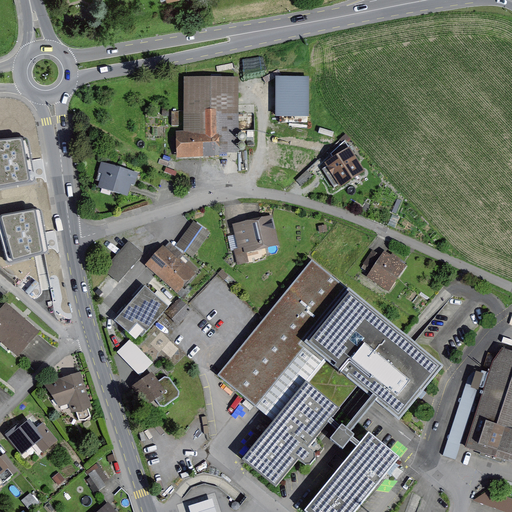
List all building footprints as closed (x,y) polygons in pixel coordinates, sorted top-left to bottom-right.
[(237,78),(186,78),(186,132),(179,132),(179,154),(238,151),(237,78)] [(307,78),(277,78),(277,116),(307,116),(307,78)] [(0,186),(31,181),(23,137),(0,139),(0,186)] [(335,161),(322,170),(334,188),(360,171),(348,153),(351,151),(345,141),(331,154),(335,161)] [(132,173),(102,164),(96,181),(102,183),(101,185),(126,193),(132,173)] [(44,254),(35,208),(0,214),(0,218),(13,262),(44,254)] [(277,248),(270,218),(228,228),(237,267),(249,264),(247,255),(277,248)] [(193,227),(179,247),(191,256),(206,236),(193,227)] [(140,255),(129,245),(107,270),(119,280),(140,255)] [(176,263),(162,250),(149,264),(177,290),(192,274),(178,261),(176,263)] [(371,269),(379,256),(373,252),(364,264),(371,269)] [(403,267),(385,254),(369,276),(385,287),(391,279),(393,281),(403,267)] [(312,260),(217,376),(273,422),(306,381),(308,383),(318,371),(349,397),(357,386),(370,397),(375,401),(399,420),(442,367),(312,260)] [(141,292),(115,321),(138,341),(171,303),(157,291),(154,295),(157,298),(153,303),(141,292)] [(179,301),(167,313),(178,323),(190,311),(179,301)] [(35,333),(2,306),(0,308),(0,348),(13,359),(35,333)] [(153,363),(130,340),(118,352),(140,375),(153,363)] [(511,352),(504,349),(495,363),(467,447),(511,462),(511,352)] [(273,422),(242,459),(276,487),(298,460),(305,465),(310,465),(315,459),(315,454),(308,448),(328,423),(337,431),(330,440),(342,450),(350,441),(357,447),(360,444),(353,438),(354,436),(350,432),(345,428),(342,425),(340,427),(332,419),(340,409),(339,408),(349,397),(318,371),(308,383),(306,381),(273,422)] [(90,408),(79,375),(49,385),(58,411),(70,407),(72,414),(90,408)] [(151,376),(135,387),(146,403),(153,398),(160,406),(165,407),(179,397),(179,392),(169,377),(164,377),(156,383),(151,376)] [(370,397),(345,428),(350,432),(375,401),(370,397)] [(26,419),(3,438),(18,456),(33,443),(41,453),(55,441),(41,425),(35,430),(26,419)] [(399,458),(369,433),(360,444),(357,447),(305,511),(354,511),(388,471),(389,472),(394,466),(393,465),(399,458)] [(90,471),(98,489),(109,485),(101,466),(90,471)] [(508,511),(511,511),(511,498),(481,490),(477,504),(508,511)] [(216,511),(212,499),(188,506),(190,511),(216,511)] [(113,511),(106,503),(94,511),(113,511)]
